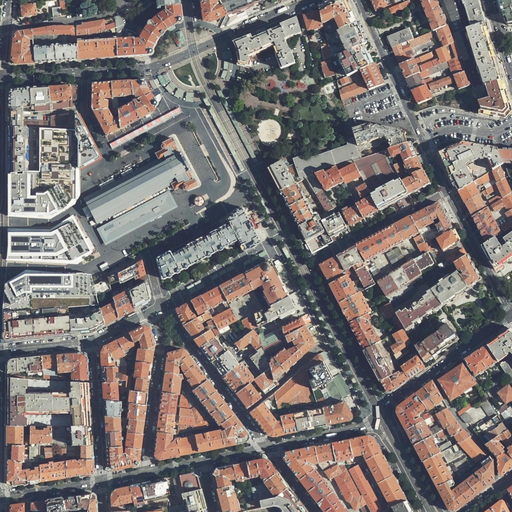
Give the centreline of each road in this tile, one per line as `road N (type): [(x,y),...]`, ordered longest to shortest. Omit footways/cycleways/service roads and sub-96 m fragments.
road 1 (residential): [(266,447),(159,307)]
road 2 (residential): [(159,307),(147,472)]
road 3 (unclassified): [(423,140),(360,0)]
road 4 (secondary): [(311,0),(179,56)]
road 5 (secondary): [(101,481),(91,341)]
road 6 (unclassified): [(511,315),(447,191)]
road 7 (residential): [(430,374),(495,459),(499,487)]
